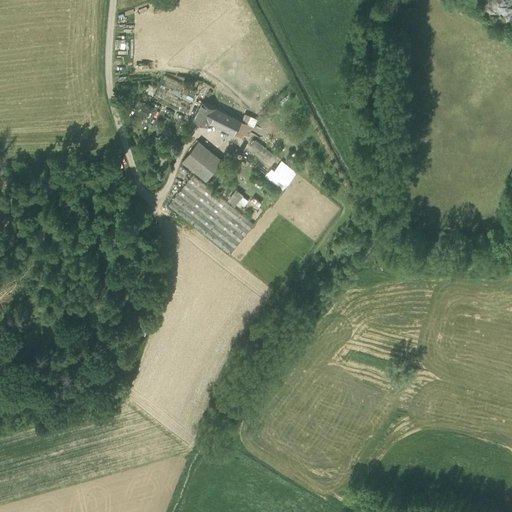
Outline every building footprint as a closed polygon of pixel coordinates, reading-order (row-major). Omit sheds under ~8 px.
[(196,91),(164,75),(153,98),(185,114),(196,91)] [(216,108),(203,101),(194,120),(207,126),(209,121),(216,108)] [(209,121),(225,129),(231,116),(216,108),(209,121)] [(242,121),(231,116),(225,129),(235,134),(242,121)] [(252,127),(242,121),(235,134),(246,139),(252,127)] [(310,183),(255,139),(241,158),(296,201),(310,183)] [(182,161),(188,165),(204,145),(199,141),(182,161)] [(222,160),(204,145),(188,165),(206,180),(222,160)] [(254,224),(193,175),(169,206),(229,255),(254,224)] [(236,188),(227,199),(235,205),(244,194),(236,188)]
